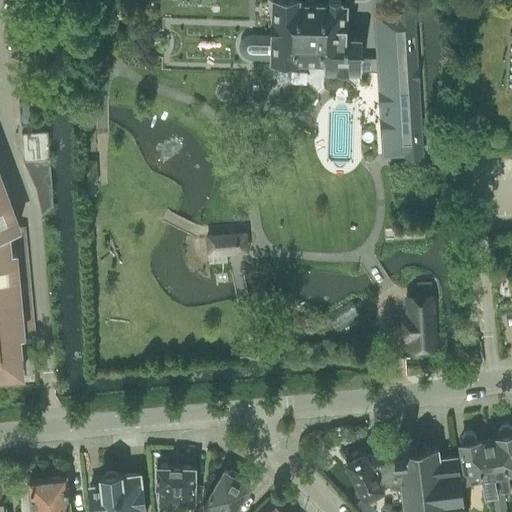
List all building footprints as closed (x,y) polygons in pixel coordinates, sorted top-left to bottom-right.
[(247,44),(247,48),(248,51),(251,53),(254,54),(271,55),(271,60),(324,61),(324,70),(359,71),(359,68),(359,59),(360,37),(352,37),(352,30),(345,30),(346,4),(339,4),(340,1),(328,1),(327,4),(298,3),(297,0),(272,0),(273,2),(272,2),(271,37),(256,37),(251,37),(248,40),(247,44)] [(359,59),(359,68),(362,69),(362,70),(369,70),(371,71),(372,71),(374,71),(375,71),(377,72),(379,106),(382,155),(404,154),(404,155),(421,154),(413,11),(395,12),(396,32),(396,36),(396,39),(395,43),(393,46),(391,49),(392,52),(384,61),(381,56),(379,56),(376,57),(374,57),(372,57),(370,57),(362,57),(362,59),(359,59)] [(40,215),(52,206),(47,131),(21,133),(23,161),(35,188),(40,215)] [(94,163),(81,163),(82,183),(95,182),(94,163)] [(0,378),(0,374),(3,374),(8,373),(19,360),(19,354),(17,337),(17,335),(30,334),(31,334),(22,241),(16,226),(15,222),(12,214),(10,215),(6,206),(9,205),(7,200),(0,181),(0,378)] [(206,235),(207,253),(246,250),(245,233),(206,235)] [(496,306),(497,306),(511,302),(511,273),(495,277),(493,277),(496,306)] [(408,344),(408,349),(435,347),(432,291),(405,292),(406,310),(402,310),(404,344),(408,344)] [(466,341),(465,342),(467,358),(482,356),(480,340),(477,340),(477,334),(466,335),(466,341)] [(239,350),(239,360),(257,359),(257,349),(239,350)] [(497,439),(488,440),(497,494),(502,493),(511,491),(507,471),(511,470),(511,428),(507,425),(501,426),(498,430),(499,436),(497,436),(497,439)] [(497,494),(488,440),(479,442),(479,439),(476,439),(475,434),(471,431),(465,432),(461,437),(462,442),(459,442),(466,479),(480,476),(484,496),(491,495),(497,494)] [(307,439),(302,447),(307,450),(312,442),(307,439)] [(398,458),(401,481),(404,511),(463,511),(457,455),(440,459),(440,456),(438,456),(438,450),(439,450),(438,447),(427,449),(427,446),(393,449),(394,452),(395,459),(398,458)] [(385,482),(401,481),(398,458),(395,459),(394,452),(367,457),(365,454),(363,455),(357,453),(351,457),(350,459),(346,461),(365,496),(383,487),(382,484),(385,482)] [(156,485),(160,485),(159,511),(189,511),(190,511),(191,510),(192,509),(192,502),(193,502),(193,486),(194,466),(168,465),(165,463),(162,463),(159,465),(156,465),(156,485)] [(224,470),(214,488),(199,511),(237,511),(238,511),(234,510),(249,485),(236,478),(236,473),(231,470),(228,473),(224,470)] [(100,484),(89,485),(92,505),(92,511),(144,511),(142,492),(139,472),(120,474),(120,473),(116,474),(113,471),(106,472),(103,476),(99,476),(100,484)] [(64,476),(29,480),(31,500),(32,511),(68,511),(66,496),(67,496),(66,489),(65,489),(64,476)] [(497,494),(491,495),(493,511),(495,511),(505,510),(502,493),(497,494)]
